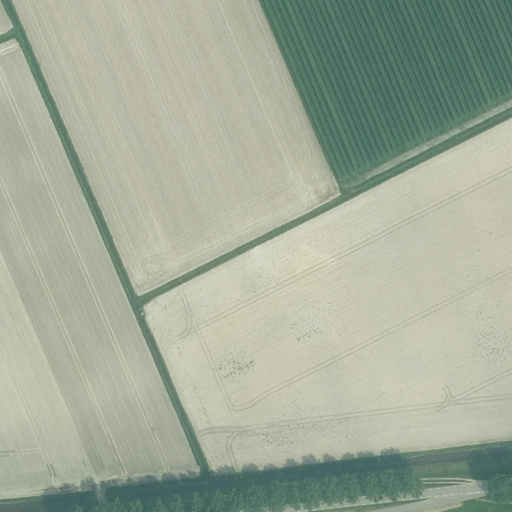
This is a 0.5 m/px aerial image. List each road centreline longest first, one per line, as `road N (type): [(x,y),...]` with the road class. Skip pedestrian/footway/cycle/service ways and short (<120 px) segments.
road 1 (track): [(470,488),(348,483),(97,511)]
road 2 (tertiary): [(272,511),(470,488)]
